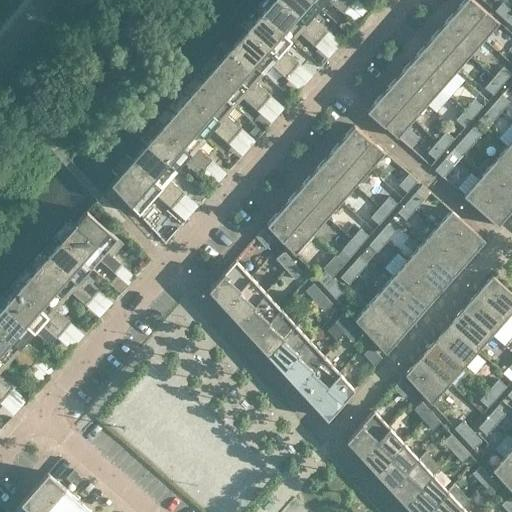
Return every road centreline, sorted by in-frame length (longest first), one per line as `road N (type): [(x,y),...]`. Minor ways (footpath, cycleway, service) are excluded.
road 1 (residential): [(36,417),(409,0)]
road 2 (residential): [(144,511),(36,417)]
